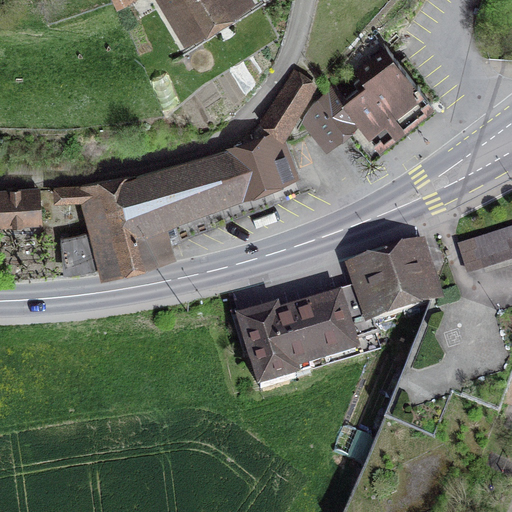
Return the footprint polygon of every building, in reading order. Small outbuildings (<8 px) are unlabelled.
[(237,0),(169,0),(188,30),(237,0)] [(367,156),(430,107),(386,46),(357,69),(312,105),(305,114),(328,140),(344,127),(367,156)] [(295,70),(262,121),(283,134),(312,89),(303,84),(307,78),(295,70)] [(275,131),(194,162),(208,202),(291,171),(275,131)] [(299,192),(291,171),(208,202),(194,162),(143,177),(55,191),(56,204),(81,204),(88,233),(99,272),(174,254),(169,241),(299,192)] [(0,192),(0,222),(38,220),(36,190),(0,192)] [(511,229),(458,249),(467,276),(511,260),(511,229)] [(99,272),(88,233),(61,240),(66,279),(99,272)] [(370,318),(434,299),(419,248),(355,267),(361,285),(370,318)] [(370,318),(361,285),(238,320),(257,386),(358,356),(354,343),(376,337),(370,318)]
